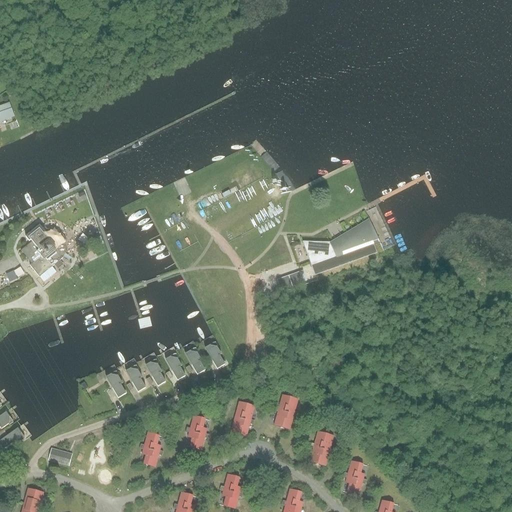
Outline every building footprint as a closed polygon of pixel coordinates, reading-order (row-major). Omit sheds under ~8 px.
[(9,104),(0,107),(0,121),(13,117),(9,104)] [(373,242),(378,240),(369,221),(333,243),(303,242),(315,276),(377,254),(373,242)] [(39,225),(26,236),(30,241),(31,239),(32,241),(21,250),(32,263),(31,265),(40,276),(63,258),(66,253),(67,247),(66,242),(63,237),(59,233),(54,231),(48,231),(46,232),(39,225)] [(97,256),(91,245),(84,248),(89,260),(97,256)] [(14,272),(7,275),(10,282),(17,279),(14,272)] [(287,278),(292,290),(304,286),(300,274),(287,278)] [(292,290),(287,278),(277,281),(281,293),(292,290)] [(217,370),(225,365),(220,356),(221,355),(214,343),(209,346),(206,349),(212,359),(211,360),(217,370)] [(197,376),(205,371),(200,362),(201,361),(194,349),(189,352),(186,354),(192,365),(191,366),(197,376)] [(178,381),(185,377),(180,368),(182,367),(175,355),(169,358),(170,358),(166,360),(173,371),(172,371),(178,381)] [(158,387),(166,383),(160,373),(162,372),(155,360),(150,363),(150,364),(146,366),(153,377),(152,377),(158,387)] [(138,393),(146,388),(140,379),(142,378),(135,366),(130,369),(130,370),(127,372),(133,382),(132,383),(138,393)] [(118,399),(126,394),(121,385),(122,384),(115,372),(110,375),(107,378),(113,388),(112,389),(118,399)] [(291,408),(294,398),(282,395),(278,410),(293,414),(295,409),(291,408)] [(249,415),(251,405),(239,402),(235,417),(250,421),(252,416),(249,415)] [(281,416),(278,426),(289,430),(293,414),(278,410),(276,415),(281,416)] [(2,430),(13,422),(9,417),(7,414),(0,418),(0,428),(2,430)] [(203,428),(206,419),(194,415),(190,431),(205,435),(207,429),(203,428)] [(238,423),(236,433),(246,436),(250,421),(235,417),(234,422),(238,423)] [(13,446),(25,438),(21,433),(18,430),(8,437),(8,436),(0,441),(0,445),(4,450),(12,444),(13,446)] [(193,436),(190,447),(201,450),(205,435),(190,431),(189,435),(193,436)] [(327,445),(330,435),(317,432),(313,447),(329,451),(330,446),(327,445)] [(157,446),(160,436),(147,433),(143,448),(159,452),(161,447),(157,446)] [(316,453),(314,463),(325,466),(329,451),(313,447),(312,452),(316,453)] [(147,454),(144,464),(155,467),(159,452),(143,448),(142,453),(147,454)] [(73,454),(52,449),(48,461),(69,467),(73,454)] [(360,474),(363,464),(351,461),(347,476),(362,480),(363,475),(360,474)] [(236,488),(239,477),(228,474),(223,489),(239,493),(240,489),(236,488)] [(350,482),(347,492),(358,495),(362,480),(347,476),(345,481),(350,482)] [(37,511),(43,493),(27,489),(20,511),(37,511)] [(226,496),(224,505),(235,509),(239,493),(223,489),(222,495),(226,496)] [(299,503),(302,492),(289,489),(285,504),(301,508),(302,503),(299,503)] [(189,506),(192,495),(181,492),(177,507),(192,511),(194,507),(189,506)] [(391,511),(394,504),(382,501),(378,511),(391,511)]
